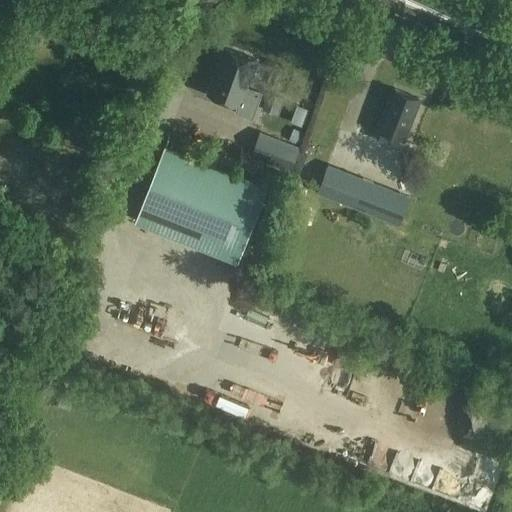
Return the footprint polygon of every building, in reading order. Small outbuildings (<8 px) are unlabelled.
[(256,59),(225,48),(209,93),(238,103),(235,112),(252,118),(262,91),(246,86),(256,59)] [(419,98),(394,89),(376,139),(400,147),(404,138),(419,98)] [(291,173),(301,147),(263,131),(253,158),(291,173)] [(140,219),(245,257),(273,181),(168,143),(140,219)] [(322,168),(324,151),(308,148),(306,166),(322,168)] [(361,178),(351,205),(388,220),(399,193),(361,178)] [(152,307),(181,321),(185,312),(156,298),(152,307)]
